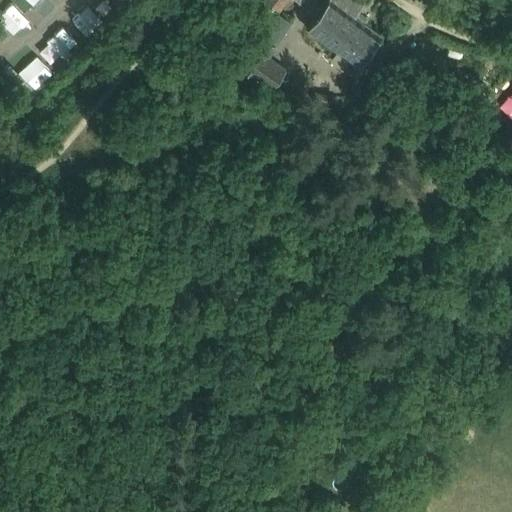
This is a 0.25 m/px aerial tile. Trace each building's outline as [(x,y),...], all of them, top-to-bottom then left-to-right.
[(11,0),(0,10),(0,17),(12,32),(28,18),(12,0),(11,0)] [(264,0),(278,10),(284,0),(264,0)] [(326,0),(308,25),(357,63),(380,33),(355,14),(363,3),(359,0),(326,0)] [(66,24),(79,38),(101,18),(89,4),(66,24)] [(62,23),(47,39),(63,54),(79,38),(62,23)] [(272,89),(285,70),(268,58),(277,45),(259,33),(238,65),(272,89)] [(35,86),(53,70),(37,53),(19,70),(35,86)]
